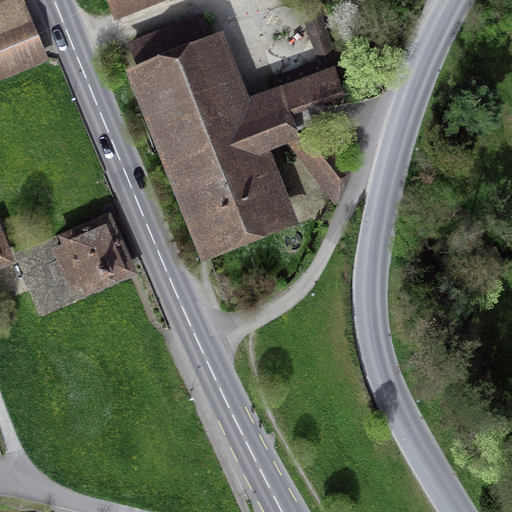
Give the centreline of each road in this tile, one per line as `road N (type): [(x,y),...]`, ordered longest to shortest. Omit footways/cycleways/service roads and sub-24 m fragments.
road 1 (unclassified): [(453,511),(383,389),(369,337),(366,273),(397,139)]
road 2 (primary): [(53,0),(197,346)]
road 3 (residential): [(197,346),(300,289),(358,184),(397,139)]
road 4 (primary): [(197,346),(282,511)]
road 5 (track): [(0,410),(31,487),(113,511)]
road 6 (unclassified): [(397,139),(456,0)]
